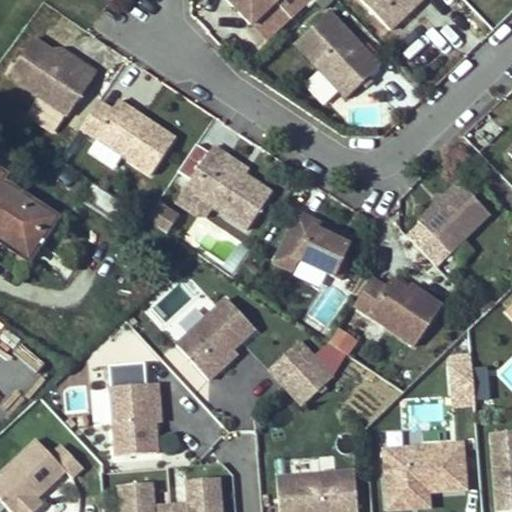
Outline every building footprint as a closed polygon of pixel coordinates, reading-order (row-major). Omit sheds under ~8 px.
[(223,0),(250,27),(275,3),(279,7),(285,0),(293,0),(300,8),(308,0),(223,0)] [(300,8),(293,0),(285,0),(279,7),(275,3),(250,27),(264,42),(300,8)] [(358,0),(388,32),(406,15),(402,10),(412,0),(358,0)] [(489,19),(509,1),(508,0),(486,0),(478,7),(489,19)] [(380,67),(327,13),(293,46),(345,100),(380,67)] [(7,78),(67,118),(95,75),(81,66),(78,71),(57,57),(32,40),(7,78)] [(81,66),(60,51),(57,57),(78,71),(81,66)] [(98,103),(80,130),(151,177),(175,141),(118,103),(111,113),(98,103)] [(226,157),(212,147),(185,189),(247,230),(271,194),(245,176),(223,162),(226,157)] [(248,171),(226,157),(223,162),(245,176),(248,171)] [(0,242),(27,260),(55,219),(1,181),(4,177),(0,174),(0,242)] [(457,183),(416,223),(447,255),(488,215),(457,183)] [(158,200),(145,220),(166,233),(179,214),(158,200)] [(182,240),(232,273),(249,247),(199,214),(182,240)] [(297,215),(274,264),(292,273),(297,262),(334,278),(348,247),(336,242),(340,235),(297,215)] [(348,247),(351,240),(340,235),(336,242),(348,247)] [(370,280),(352,307),(413,347),(440,307),(415,290),(411,294),(389,280),(383,288),(370,280)] [(178,289),(159,304),(168,315),(187,300),(178,289)] [(222,299),(172,346),(205,380),(217,369),(213,364),(229,349),(250,329),(222,299)] [(0,321),(0,354),(6,358),(21,335),(0,321)] [(356,342),(337,328),(330,339),(327,344),(345,356),(356,342)] [(213,364),(217,369),(233,354),(229,349),(213,364)] [(449,352),(448,392),(488,393),(489,366),(471,366),(471,353),(449,352)] [(92,424),(109,424),(109,386),(92,386),(92,424)] [(110,390),(115,460),(157,456),(154,426),(153,404),(158,404),(157,386),(110,390)] [(511,435),(491,437),(497,511),(504,511),(511,511),(511,435)] [(33,441),(0,472),(0,503),(8,511),(33,511),(35,511),(29,505),(35,499),(63,472),(33,441)] [(427,495),(465,492),(461,446),(383,453),(386,498),(427,495)] [(356,511),(353,473),(276,480),(278,511),(356,511)] [(224,511),(222,475),(185,477),(186,501),(156,503),(155,481),(117,483),(118,511),(224,511)] [(427,495),(386,498),(387,511),(400,511),(428,510),(427,495)] [(29,505),(35,511),(41,505),(35,499),(29,505)]
